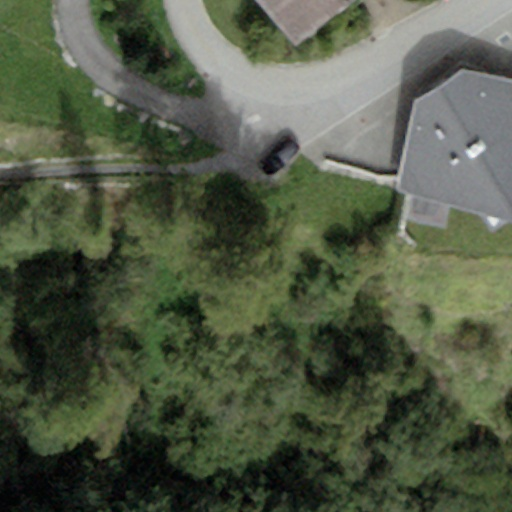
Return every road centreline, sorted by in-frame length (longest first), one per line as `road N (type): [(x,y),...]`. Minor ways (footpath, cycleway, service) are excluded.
road 1 (track): [(0,173),(205,170),(260,100)]
road 2 (unclassified): [(260,100),(209,116),(116,82),(86,52),(69,0)]
road 3 (unclassified): [(260,100),(364,67),(478,0)]
road 4 (unclassified): [(179,0),(176,23),(215,76),(260,100)]
